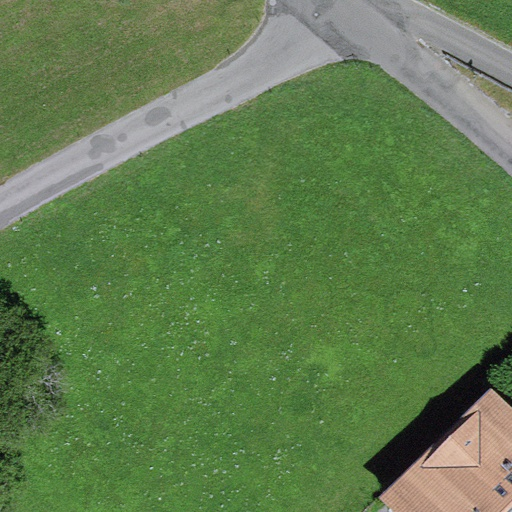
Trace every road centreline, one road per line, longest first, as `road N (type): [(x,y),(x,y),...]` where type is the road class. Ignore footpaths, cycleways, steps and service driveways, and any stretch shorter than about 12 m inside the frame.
road 1 (residential): [(0,207),(277,62),(337,3)]
road 2 (residential): [(361,23),(511,160)]
road 3 (residential): [(361,23),(414,20),(511,67)]
